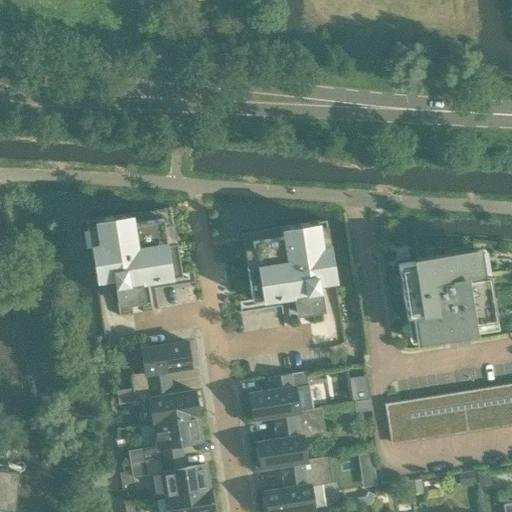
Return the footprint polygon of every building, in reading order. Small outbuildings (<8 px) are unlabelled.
[(143,299),(140,281),(181,274),(176,241),(170,208),(86,221),(95,279),(113,276),(117,303),(143,299)] [(252,301),(293,294),(295,313),(321,308),(317,282),(335,279),(325,220),(241,234),(252,301)] [(415,262),(398,265),(406,317),(415,316),(419,341),(466,334),(467,337),(469,337),(468,333),(472,333),(470,324),(495,320),(488,274),(479,275),(475,250),(415,259),(415,262)] [(130,375),(132,389),(163,384),(161,372),(190,367),(186,341),(140,349),(144,373),(130,375)] [(253,419),(273,416),(298,412),(298,411),(312,409),(309,386),(307,373),(306,371),(276,376),(278,389),(249,394),(253,419)] [(366,376),(350,378),(353,401),(369,399),(366,376)] [(149,400),(152,423),(198,416),(194,391),(165,396),(163,384),(132,389),(135,402),(149,400)] [(508,386),(501,387),(503,401),(510,400),(508,386)] [(501,387),(494,389),(496,402),(503,401),(501,387)] [(494,389),(487,390),(489,403),(496,402),(494,389)] [(487,390),(479,391),(481,404),(489,403),(487,390)] [(479,391),(472,392),(474,405),(481,404),(479,391)] [(458,394),(444,396),(446,410),(460,407),(458,394)] [(444,396),(430,399),(432,412),(446,410),(444,396)] [(430,399),(423,400),(425,413),(432,412),(430,399)] [(423,400),(415,401),(417,414),(425,413),(423,400)] [(415,401),(408,402),(410,415),(417,414),(415,401)] [(408,402),(401,403),(403,416),(410,415),(408,402)] [(401,403),(394,404),(396,418),(403,416),(401,403)] [(394,404),(386,406),(388,419),(396,418),(394,404)] [(260,468),(281,465),(281,464),(306,460),(302,437),(324,434),(321,409),(321,407),(312,409),(298,411),(298,412),(273,416),(275,429),(276,429),(278,439),(256,443),(257,449),(255,449),(258,463),(259,463),(260,468)] [(143,449),(145,462),(176,457),(174,445),(201,441),(198,417),(198,416),(152,423),(152,424),(153,424),(157,446),(143,449)] [(281,464),(281,465),(283,478),(284,478),(286,488),(264,492),(265,498),(263,498),(265,511),(267,511),(303,511),(314,510),(310,486),(332,483),(328,458),(329,458),(328,456),(306,460),(281,464)] [(164,496),(210,489),(210,488),(209,488),(205,464),(177,469),(176,457),(145,462),(147,475),(161,473),(165,496),(164,496)] [(0,508),(14,510),(18,471),(0,468),(0,508)] [(213,511),(213,508),(215,508),(212,494),(211,494),(210,489),(164,496),(166,511),(213,511)]
